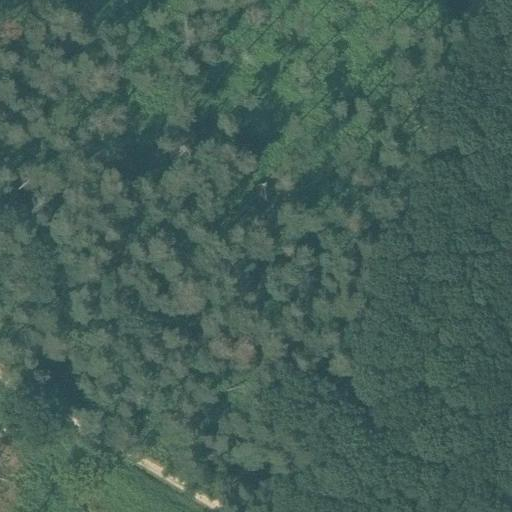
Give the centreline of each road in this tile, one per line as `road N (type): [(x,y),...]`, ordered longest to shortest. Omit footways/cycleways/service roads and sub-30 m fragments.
road 1 (unknown): [(245,511),(0,351)]
road 2 (track): [(0,378),(213,511)]
